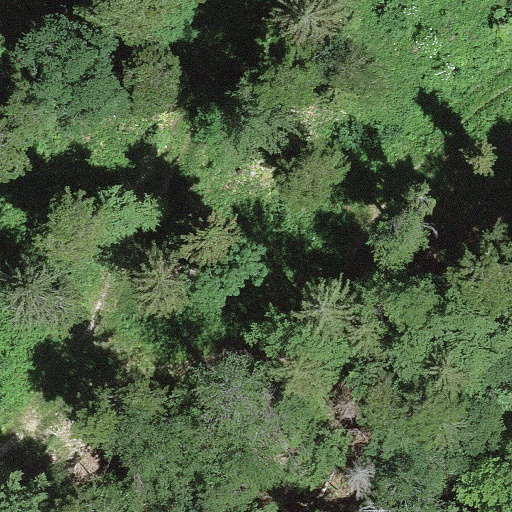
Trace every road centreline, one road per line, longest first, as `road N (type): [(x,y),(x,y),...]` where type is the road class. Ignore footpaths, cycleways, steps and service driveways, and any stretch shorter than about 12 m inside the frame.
road 1 (track): [(0,458),(50,410),(84,355),(174,361),(246,338),(315,290),(472,111),(511,80)]
road 2 (track): [(84,355),(261,0)]
